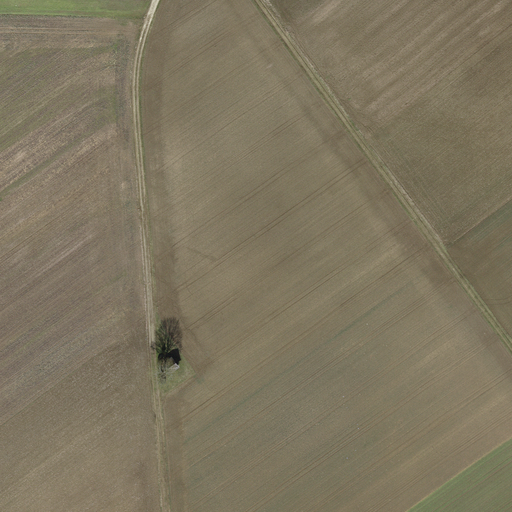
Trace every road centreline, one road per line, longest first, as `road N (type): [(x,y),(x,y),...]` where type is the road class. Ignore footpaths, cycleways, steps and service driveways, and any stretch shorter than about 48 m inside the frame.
road 1 (track): [(157,0),(135,98),(165,511)]
road 2 (track): [(258,0),(511,344)]
